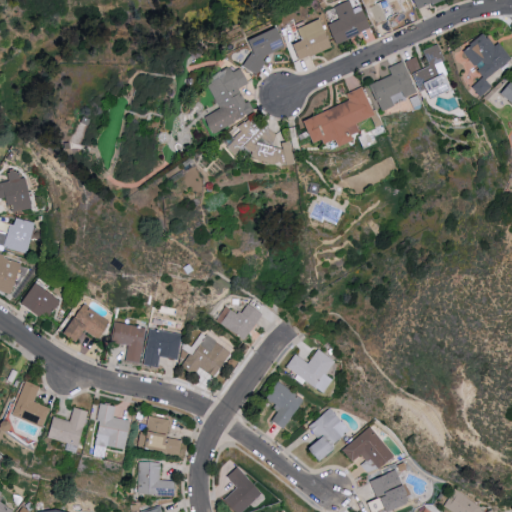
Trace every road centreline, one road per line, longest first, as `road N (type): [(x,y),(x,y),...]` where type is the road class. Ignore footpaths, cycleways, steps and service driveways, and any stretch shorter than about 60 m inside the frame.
road 1 (residential): [(0,319),(71,372),(180,399),(304,482),(332,490)]
road 2 (residential): [(283,101),(465,18),(511,12)]
road 3 (residential): [(207,511),(201,488),(209,443),(291,334)]
